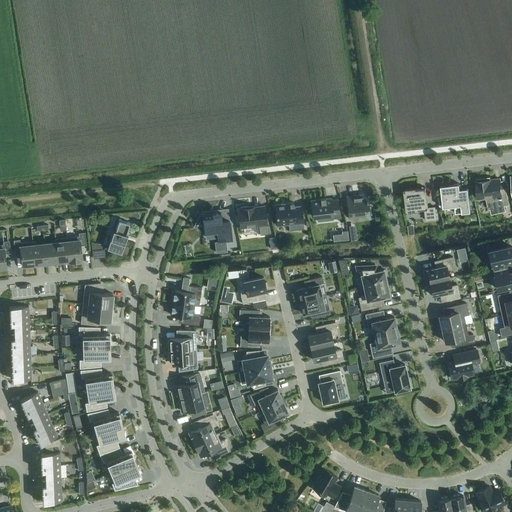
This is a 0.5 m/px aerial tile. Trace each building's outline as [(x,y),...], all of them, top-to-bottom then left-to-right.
[(476,182),(478,198),(487,197),(489,208),(508,204),(505,188),(501,189),(500,179),(486,180),(486,178),(477,179),(477,181),(476,182)] [(459,184),(441,186),(443,207),(454,206),(455,213),(471,212),(468,188),(460,189),(459,184)] [(419,212),(418,209),(424,209),(426,220),(436,219),(435,207),(428,208),(426,187),(405,190),(406,200),(403,200),(404,209),(407,209),(407,211),(408,211),(409,214),(419,212)] [(368,207),(367,194),(346,197),(349,218),(364,216),(372,216),(371,207),(368,207)] [(341,218),(338,208),(337,209),(336,200),(330,201),(330,199),(325,199),(325,198),(320,199),(320,200),(311,201),(312,208),(309,208),(311,215),(313,215),(313,217),(317,217),(317,222),(332,220),(332,219),(341,218)] [(274,205),(277,226),(288,225),(289,231),(303,229),(303,223),(301,206),(294,207),(293,203),(274,205)] [(240,209),(238,209),(240,227),(259,225),(260,235),(269,234),(268,226),(266,226),(264,206),(248,208),(248,206),(240,207),(240,209)] [(232,240),(229,220),(221,221),(220,212),(202,214),(196,225),(204,224),(205,233),(217,232),(218,242),(214,242),(216,253),(227,252),(226,241),(232,240)] [(113,229),(107,249),(113,250),(113,249),(120,251),(123,242),(125,242),(127,234),(126,234),(129,223),(119,219),(115,230),(113,229)] [(79,236),(66,238),(69,261),(71,261),(71,263),(79,262),(79,260),(81,260),(80,246),(86,245),(85,232),(78,233),(79,236)] [(55,239),(55,242),(57,262),(68,260),(69,261),(66,238),(55,239)] [(32,245),(33,245),(33,241),(20,243),(20,240),(13,240),(15,253),(21,252),(22,266),(25,265),(25,267),(33,266),(33,264),(35,264),(32,245)] [(3,244),(0,244),(0,269),(4,269),(4,268),(6,267),(5,254),(11,253),(9,241),(3,241),(3,244)] [(55,242),(44,244),(46,263),(57,262),(55,242)] [(44,244),(33,245),(32,245),(35,264),(46,263),(44,244)] [(492,264),(493,270),(506,267),(505,261),(511,259),(511,248),(511,246),(488,252),(491,264),(492,264)] [(104,249),(92,250),(93,258),(105,257),(104,249)] [(428,277),(429,283),(449,278),(447,270),(455,268),(452,257),(437,260),(439,267),(426,270),(427,271),(425,271),(426,277),(428,277)] [(336,270),(334,261),(328,263),(330,272),(336,270)] [(362,288),(386,283),(384,277),(386,276),(385,270),(375,272),(373,271),(372,266),(356,267),(358,277),(361,276),(364,287),(362,288)] [(506,267),(493,270),(495,276),(494,276),(496,289),(511,285),(511,272),(507,273),(506,267)] [(491,271),(473,275),(474,281),(492,277),(491,271)] [(299,296),(300,301),(321,297),(326,296),(324,288),(322,276),(308,280),(309,286),(298,289),(297,289),(297,290),(295,291),(297,297),(299,296)] [(244,282),(245,288),(244,289),(243,289),(240,293),(240,294),(240,296),(242,304),(257,301),(255,293),(266,291),(266,289),(268,289),(266,282),(264,283),(263,277),(244,282)] [(449,278),(429,283),(431,288),(429,289),(430,295),(432,295),(445,292),(447,301),(460,298),(457,285),(451,286),(449,278)] [(100,283),(84,285),(82,304),(111,307),(112,294),(100,293),(99,291),(100,283)] [(386,283),(362,288),(364,296),(358,298),(361,311),(375,308),(373,299),(389,296),(388,294),(390,293),(389,287),(387,288),(386,283)] [(200,299),(201,288),(189,286),(189,292),(174,290),(173,303),(194,306),(195,298),(200,299)] [(222,291),(220,301),(222,302),(228,303),(231,304),(233,293),(222,291)] [(497,295),(501,316),(511,313),(511,298),(510,292),(497,295)] [(321,297),(300,301),(301,306),(299,307),(300,313),(302,312),(302,313),(303,314),(304,314),(304,313),(315,311),(316,318),(330,314),(328,303),(326,296),(321,297)] [(173,303),(171,315),(185,317),(184,323),(198,325),(200,314),(193,313),(194,306),(173,303)] [(441,326),(442,329),(465,324),(464,316),(468,315),(466,303),(453,306),(454,313),(439,316),(439,317),(437,318),(439,326),(441,326)] [(111,307),(82,304),(80,324),(94,325),(95,318),(110,320),(111,307)] [(350,305),(353,318),(360,316),(359,311),(355,311),(353,305),(350,305)] [(9,307),(10,319),(29,319),(28,306),(10,307),(9,307)] [(245,321),(244,328),(268,329),(269,317),(255,316),(255,310),(239,309),(239,321),(245,321)] [(372,328),(374,335),(396,330),(394,317),(380,320),(378,311),(365,314),(368,329),(372,328)] [(511,313),(501,316),(504,327),(499,328),(501,337),(511,334),(511,313)] [(10,319),(10,331),(29,331),(29,319),(10,319)] [(211,328),(212,320),(204,319),(203,328),(211,328)] [(308,335),(310,348),(333,343),(331,335),(337,334),(335,322),(319,326),(320,333),(308,335)] [(465,324),(442,329),(443,332),(441,333),(443,341),(444,340),(445,342),(460,338),(461,345),(474,342),(473,334),(468,335),(465,324)] [(95,327),(78,327),(79,335),(82,335),(82,347),(110,347),(109,334),(96,334),(95,327)] [(268,329),(244,328),(244,335),(240,335),(240,346),(254,347),(254,341),(268,342),(268,329)] [(196,350),(195,331),(178,330),(179,337),(170,338),(170,341),(168,341),(168,349),(170,349),(170,351),(196,350)] [(396,330),(374,335),(376,342),(369,344),(372,358),(388,355),(386,346),(399,343),(396,330)] [(10,331),(10,343),(30,343),(29,331),(10,331)] [(69,345),(69,335),(61,335),(61,345),(69,345)] [(226,335),(218,335),(218,348),(227,348),(226,335)] [(10,343),(11,355),(30,355),(30,343),(10,343)] [(333,343),(310,348),(313,361),(329,357),(330,364),(343,361),(341,350),(335,351),(333,343)] [(110,347),(82,347),(83,360),(79,360),(79,368),(97,367),(96,360),(110,360),(110,347)] [(197,363),(196,350),(170,351),(170,353),(168,353),(169,361),(171,361),(171,364),(180,363),(180,371),(193,369),(193,363),(197,363)] [(259,350),(246,351),(246,352),(243,359),(242,360),(244,371),(271,366),(270,360),(266,360),(265,355),(259,356),(258,351),(259,351),(259,350)] [(473,374),(471,364),(479,362),(476,350),(453,355),(454,362),(448,363),(451,379),(458,378),(466,376),(473,374)] [(234,360),(232,351),(220,354),(222,362),(234,360)] [(11,355),(11,367),(30,367),(30,355),(11,355)] [(391,377),(394,391),(410,388),(408,380),(406,372),(404,364),(394,367),(393,359),(379,363),(382,379),(391,377)] [(359,372),(357,363),(346,366),(349,375),(359,372)] [(271,366),(244,371),(247,383),(248,383),(253,389),(265,385),(264,380),(270,379),(269,373),(272,373),(271,366)] [(30,367),(11,367),(12,380),(31,379),(30,367)] [(80,370),(81,379),(85,378),(87,390),(114,386),(112,373),(98,375),(97,369),(80,370)] [(329,380),(318,382),(323,403),(325,402),(326,405),(332,403),(331,401),(337,399),(334,385),(342,383),(339,370),(328,373),(329,380)] [(67,383),(74,382),(73,373),(66,374),(67,383)] [(204,392),(199,373),(181,376),(183,384),(175,386),(178,399),(205,392),(204,392)] [(235,383),(227,385),(230,398),(240,395),(238,388),(236,389),(235,383)] [(114,386),(87,390),(88,403),(85,403),(86,412),(103,408),(102,401),(116,399),(114,386)] [(260,391),(246,395),(252,407),(256,405),(259,412),(284,400),(282,395),(280,396),(277,391),(278,390),(277,389),(276,390),(263,396),(260,391)] [(20,399),(25,411),(43,403),(37,392),(21,399),(20,399)] [(205,412),(200,394),(205,392),(178,399),(181,412),(190,409),(192,417),(205,412)] [(244,401),(242,396),(231,400),(233,406),(244,401)] [(287,406),(284,400),(259,412),(260,412),(263,410),(266,417),(262,419),(264,423),(260,425),(264,433),(280,424),(277,418),(287,413),(288,413),(288,412),(287,412),(285,407),(287,406)] [(25,411),(30,422),(47,414),(43,403),(25,411)] [(70,405),(72,414),(79,413),(77,403),(70,404),(70,405)] [(104,410),(87,413),(89,421),(93,421),(96,433),(122,425),(119,413),(106,416),(104,410)] [(30,422),(35,433),(52,425),(47,414),(30,422)] [(201,427),(189,433),(191,438),(194,445),(217,434),(216,434),(215,434),(211,428),(217,425),(212,415),(198,420),(201,427)] [(52,425),(35,433),(40,445),(40,444),(57,437),(52,425)] [(122,425),(96,433),(99,445),(96,445),(99,454),(115,449),(113,441),(126,438),(122,425)] [(217,434),(194,445),(197,451),(200,456),(213,450),(216,457),(230,451),(228,452),(225,445),(227,444),(225,439),(220,441),(217,434)] [(115,449),(99,454),(103,462),(106,461),(111,473),(136,463),(131,451),(118,456),(115,449)] [(40,453),(41,466),(60,465),(59,453),(41,453),(40,453)] [(136,463),(111,473),(115,482),(111,484),(114,490),(131,486),(128,480),(141,475),(136,463)] [(41,466),(41,478),(60,477),(60,465),(41,466)] [(316,482),(316,483),(313,488),(325,496),(326,494),(333,498),(340,487),(333,483),(337,477),(324,469),(321,475),(320,475),(316,482)] [(41,478),(42,490),(61,489),(60,477),(41,478)] [(345,510),(349,511),(358,511),(366,491),(354,486),(349,498),(340,495),(334,507),(345,511),(345,510)] [(500,511),(498,506),(505,503),(498,490),(492,493),(489,486),(476,492),(479,499),(478,499),(483,511),(500,511)] [(61,489),(42,490),(42,503),(43,503),(43,502),(61,502),(61,489)] [(366,491),(358,511),(382,511),(383,511),(374,507),(378,495),(366,491)] [(453,498),(450,498),(452,511),(472,511),(472,509),(465,510),(463,496),(459,497),(459,495),(452,496),(453,498)] [(452,511),(450,498),(447,499),(447,497),(440,498),(440,500),(437,500),(438,511),(452,511)] [(406,511),(407,500),(395,499),(393,511),(386,511),(406,511)] [(407,500),(406,511),(419,511),(420,501),(407,500)] [(313,511),(330,511),(334,506),(326,502),(324,506),(318,503),(313,511)]
